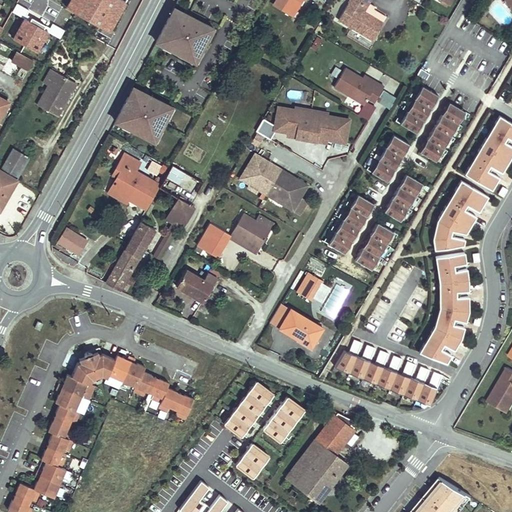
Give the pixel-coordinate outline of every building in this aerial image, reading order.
[(275,0),(273,4),(292,15),(300,0),(275,0)] [(382,23),(363,11),(368,3),(369,0),(349,0),(338,19),(373,40),(383,23),(382,23)] [(374,6),(368,3),(363,11),(382,23),(386,16),(373,9),(374,6)] [(173,7),(168,17),(183,24),(188,15),(173,7)] [(183,24),(168,17),(156,42),(163,46),(164,43),(171,47),(170,49),(193,61),(199,49),(201,51),(207,39),(205,37),(210,26),(188,15),(183,24)] [(322,39),(317,36),(313,43),(318,46),(322,39)] [(266,43),(258,38),(253,47),(261,52),(266,43)] [(11,60),(22,66),(28,70),(33,61),(16,51),(11,60)] [(384,86),(376,82),(375,85),(345,67),(334,87),(364,104),(367,98),(374,102),(384,86)] [(44,83),(49,86),(38,105),(57,116),(76,83),(51,69),(44,83)] [(364,75),(362,78),(375,85),(376,82),(364,75)] [(411,97),(414,99),(430,108),(438,95),(422,86),(416,95),(413,94),(411,97)] [(133,87),(128,96),(142,104),(147,94),(133,87)] [(377,101),(389,109),(396,98),(383,90),(377,101)] [(142,104),(128,96),(115,121),(122,125),(123,123),(130,126),(129,128),(152,140),(158,128),(160,130),(166,118),(164,117),(170,105),(147,94),(142,104)] [(0,117),(8,103),(0,98),(0,117)] [(404,109),(407,111),(423,120),(430,108),(414,99),(408,108),(406,106),(404,109)] [(449,102),(441,114),(458,124),(463,114),(466,116),(467,113),(449,102)] [(306,140),(310,118),(300,116),(301,111),(294,110),(278,107),(274,130),(287,133),(297,134),(296,138),(306,140)] [(310,118),(311,109),(295,107),(294,110),(301,111),(300,116),(310,118)] [(311,109),(310,118),(319,120),(320,114),(327,115),(328,112),(311,109)] [(399,119),(397,122),(415,133),(423,120),(407,111),(401,120),(399,119)] [(310,118),(306,140),(316,142),(317,138),(327,139),(345,143),(349,119),(327,115),(320,114),(319,120),(310,118)] [(441,114),(434,126),(450,136),(456,127),(458,128),(460,125),(458,124),(441,114)] [(494,133),(505,139),(506,136),(511,139),(511,123),(499,115),(495,122),(499,125),(494,133)] [(494,133),(499,125),(495,122),(490,130),(494,133)] [(434,126),(427,139),(443,148),(449,139),(451,140),(453,137),(450,136),(434,126)] [(490,140),(494,133),(490,130),(486,137),(490,140)] [(505,139),(494,133),(490,140),(486,137),(482,144),(509,160),(511,155),(511,146),(503,141),(505,139)] [(383,146),(385,147),(401,157),(409,144),(393,134),(387,144),(385,143),(383,146)] [(419,152),(435,161),(441,151),(444,153),(445,150),(443,148),(427,139),(419,152)] [(502,172),(509,160),(482,144),(477,151),(482,153),(477,161),(488,167),(489,165),(502,172)] [(375,158),(378,159),(394,169),(401,157),(385,147),(380,156),(377,155),(375,158)] [(1,171),(16,179),(28,158),(13,149),(1,171)] [(477,161),(482,153),(477,151),(473,158),(477,161)] [(124,153),(119,162),(123,165),(117,177),(110,188),(128,198),(146,208),(158,187),(162,180),(157,177),(154,182),(134,170),(139,162),(124,153)] [(254,153),(241,175),(259,186),(257,189),(266,194),(280,171),(270,165),(271,163),(254,153)] [(473,168),(477,161),(473,158),(468,166),(473,168)] [(370,167),(368,170),(387,181),(394,169),(378,159),(372,169),(370,167)] [(152,160),(146,170),(155,175),(161,165),(152,160)] [(492,190),(499,177),(486,170),(488,167),(477,161),(473,168),(468,166),(464,173),(492,190)] [(112,174),(117,177),(123,165),(119,162),(112,174)] [(168,220),(193,176),(172,164),(158,187),(178,198),(166,219),(168,220)] [(0,208),(17,180),(16,179),(1,171),(0,170),(0,208)] [(280,171),(266,194),(274,199),(276,196),(294,206),(292,210),(300,214),(307,201),(300,197),(308,185),(291,175),(290,177),(280,171)] [(406,174),(399,185),(415,195),(420,186),(423,188),(425,185),(406,174)] [(239,178),(257,189),(259,186),(241,175),(239,178)] [(193,176),(168,220),(173,223),(178,226),(182,228),(192,210),(193,208),(192,207),(191,205),(190,204),(203,182),(193,176)] [(488,196),(460,180),(454,190),(459,192),(454,200),(464,206),(466,204),(479,211),(488,196)] [(418,196),(415,195),(399,185),(392,198),(408,208),(413,199),(415,200),(418,196)] [(503,196),(507,189),(502,186),(498,194),(503,196)] [(126,202),(128,198),(110,188),(108,192),(126,202)] [(454,200),(459,192),(454,190),(450,197),(454,200)] [(170,199),(162,194),(157,202),(165,207),(170,199)] [(374,203),(357,194),(352,204),(349,202),(347,205),(350,207),(366,216),(374,203)] [(274,199),(292,210),(294,206),(276,196),(274,199)] [(450,207),(454,200),(450,197),(445,205),(450,207)] [(410,209),(408,208),(392,198),(384,211),(400,221),(406,211),(408,212),(410,209)] [(467,234),(476,216),(463,208),(464,206),(454,200),(450,207),(445,205),(438,217),(442,219),(439,230),(450,232),(450,231),(467,234)] [(366,216),(350,207),(344,216),(342,214),(340,218),(342,219),(359,229),(366,216)] [(270,230),(255,221),(243,213),(231,233),(237,237),(258,250),(270,230)] [(120,227),(131,232),(138,221),(127,215),(120,227)] [(258,215),(255,221),(270,230),(274,224),(258,215)] [(437,240),(439,230),(442,219),(438,217),(437,220),(432,238),(433,241),(437,240)] [(359,229),(342,219),(337,228),(335,227),(333,230),(351,241),(359,229)] [(139,225),(153,232),(155,229),(141,221),(139,225)] [(377,222),(370,234),(386,244),(391,235),(394,236),(396,233),(377,222)] [(173,223),(165,236),(171,239),(178,226),(173,223)] [(219,234),(221,230),(211,223),(198,246),(203,249),(208,252),(206,254),(209,255),(211,253),(217,257),(227,239),(219,234)] [(153,232),(139,225),(106,283),(119,291),(129,274),(153,232)] [(87,241),(65,227),(57,241),(78,254),(87,241)] [(230,235),(221,230),(219,234),(227,239),(230,235)] [(463,245),(465,239),(449,236),(450,232),(439,230),(437,240),(433,241),(434,249),(463,245)] [(351,241),(335,231),(330,241),(327,239),(325,242),(344,253),(351,241)] [(230,235),(227,239),(217,257),(223,261),(235,241),(237,237),(231,233),(230,235)] [(389,245),(386,244),(370,234),(363,247),(379,256),(384,247),(386,249),(389,245)] [(171,239),(165,236),(161,242),(167,246),(171,239)] [(237,237),(235,241),(256,254),(258,250),(237,237)] [(167,246),(161,242),(154,256),(159,259),(167,246)] [(381,258),(379,256),(363,247),(355,260),(371,269),(377,259),(379,261),(381,258)] [(464,252),(435,257),(436,264),(440,263),(442,276),(438,276),(439,282),(439,287),(443,287),(443,300),(439,300),(439,307),(444,307),(438,326),(434,326),(430,332),(434,334),(428,345),(424,343),(419,352),(446,363),(451,355),(439,348),(441,344),(453,351),(461,338),(464,327),(452,324),(454,318),(466,322),(469,311),(468,296),(455,296),(455,291),(468,291),(468,280),(467,268),(453,270),(452,265),(466,263),(464,252)] [(210,267),(207,272),(217,278),(220,272),(210,267)] [(219,279),(217,278),(207,272),(203,279),(186,269),(176,286),(203,302),(212,285),(215,287),(219,279)] [(303,272),(301,271),(291,288),(293,289),(303,272)] [(136,278),(129,274),(124,281),(132,286),(136,278)] [(297,292),(307,298),(312,289),(316,292),(322,282),(307,274),(297,292)] [(321,310),(334,317),(348,290),(335,283),(321,310)] [(311,300),(316,292),(312,289),(307,298),(311,300)] [(270,323),(279,328),(290,309),(282,303),(270,323)] [(444,307),(439,307),(434,326),(438,326),(444,307)] [(290,309),(279,328),(311,346),(322,327),(290,309)] [(428,345),(434,334),(430,332),(424,343),(428,345)] [(356,355),(362,342),(354,339),(349,352),(344,350),(334,366),(349,372),(356,355)] [(362,357),(356,355),(349,372),(363,378),(370,360),(375,348),(367,344),(362,357)] [(376,383),(383,366),(388,353),(380,350),(375,362),(370,360),(363,378),(376,383)] [(108,374),(114,359),(97,351),(90,353),(88,352),(86,351),(85,352),(83,353),(82,355),(82,356),(84,361),(81,362),(77,363),(72,376),(87,383),(89,384),(92,378),(101,374),(107,377),(108,374)] [(122,380),(132,357),(128,355),(126,362),(123,360),(124,358),(116,354),(114,359),(108,374),(122,380)] [(389,388),(396,371),(401,358),(393,355),(388,368),(383,366),(376,383),(389,388)] [(136,386),(142,371),(144,367),(137,363),(135,366),(133,365),(135,358),(132,357),(122,380),(136,386)] [(389,388),(403,394),(410,377),(415,364),(407,361),(402,373),(396,371),(389,388)] [(416,399),(423,384),(429,369),(420,366),(415,379),(410,377),(403,394),(416,399)] [(507,412),(511,402),(511,369),(507,367),(487,401),(507,412)] [(149,392),(154,378),(150,377),(151,375),(142,371),(136,386),(134,391),(143,395),(145,390),(149,392)] [(430,405),(442,375),(434,371),(428,384),(423,382),(423,384),(416,399),(430,405)] [(87,383),(72,376),(67,374),(64,382),(66,383),(65,386),(59,383),(57,386),(81,396),(87,383)] [(118,388),(122,380),(108,374),(107,377),(108,377),(106,383),(118,388)] [(160,402),(167,387),(169,382),(159,378),(159,380),(154,378),(149,392),(153,394),(151,398),(160,402)] [(272,395),(254,382),(223,424),(240,438),(272,395)] [(95,386),(89,384),(87,383),(81,396),(89,400),(95,386)] [(81,396),(57,386),(56,390),(62,392),(61,395),(58,394),(55,402),(59,404),(75,410),(81,396)] [(173,408),(179,395),(175,393),(176,391),(167,387),(160,402),(158,407),(167,411),(169,407),(173,408)] [(183,397),(179,395),(173,408),(177,410),(175,415),(185,419),(194,399),(184,395),(183,397)] [(304,411),(286,398),(262,428),(279,442),(304,411)] [(75,410),(59,404),(56,413),(57,413),(56,418),(69,423),(71,419),(76,421),(79,412),(75,410)] [(354,426),(351,424),(347,422),(350,419),(336,412),(334,414),(332,413),(331,415),(328,415),(323,422),(323,426),(324,426),(322,430),(341,444),(342,442),(344,442),(345,441),(351,446),(358,436),(352,431),(353,430),(352,429),(354,426)] [(69,423),(56,418),(54,422),(52,421),(48,430),(53,432),(68,439),(72,429),(67,427),(69,423)] [(49,446),(62,452),(64,448),(68,450),(73,441),(68,439),(53,432),(48,441),(50,442),(49,446)] [(315,439),(295,466),(304,472),(324,445),(315,439)] [(266,458),(248,444),(232,465),(250,479),(266,458)] [(304,472),(295,466),(286,478),(317,502),(347,463),(324,445),(304,472)] [(62,452),(49,446),(47,450),(45,450),(41,459),(45,461),(61,467),(65,458),(60,456),(62,452)] [(61,467),(45,461),(42,469),(45,470),(44,473),(37,470),(36,473),(59,483),(65,469),(61,467)] [(59,483),(36,473),(35,476),(41,479),(40,482),(37,480),(34,488),(40,491),(53,497),(59,483)] [(459,511),(472,497),(439,477),(409,511),(459,511)] [(211,489),(200,480),(177,510),(180,511),(243,511),(237,507),(232,511),(220,511),(229,501),(219,493),(209,506),(202,501),(211,489)] [(40,491),(34,488),(20,482),(16,492),(17,492),(16,496),(29,502),(31,498),(36,500),(40,491)] [(29,502),(16,496),(14,500),(12,500),(8,509),(14,511),(30,511),(32,508),(27,506),(29,502)] [(39,500),(36,505),(43,508),(45,503),(39,500)]
